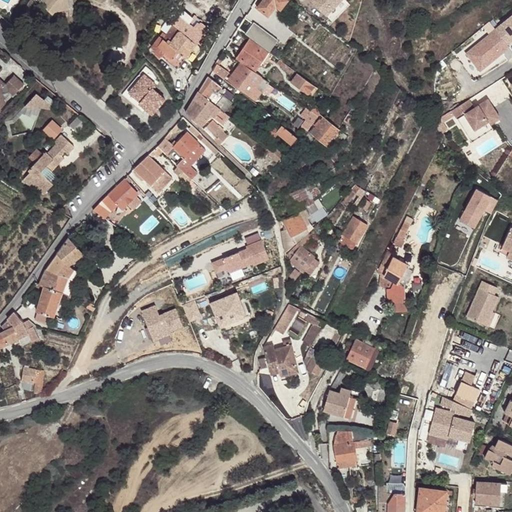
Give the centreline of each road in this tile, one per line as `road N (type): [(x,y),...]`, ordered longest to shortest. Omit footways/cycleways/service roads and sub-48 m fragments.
road 1 (residential): [(243,389),(286,298),(280,242),(259,187),(181,112)]
road 2 (residential): [(243,389),(190,361),(160,361),(0,415)]
road 3 (residential): [(140,152),(73,221),(0,322)]
road 4 (unknown): [(108,319),(129,272),(250,214)]
road 5 (residential): [(140,152),(0,31)]
road 6 (track): [(312,462),(160,511)]
road 7 (residential): [(340,511),(304,451),(243,389)]
road 8 (residential): [(247,0),(181,112)]
